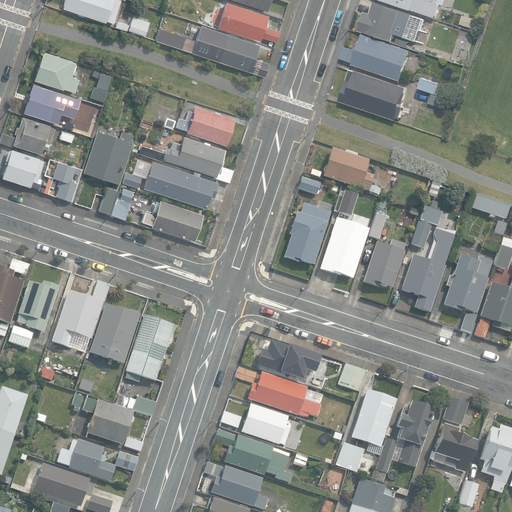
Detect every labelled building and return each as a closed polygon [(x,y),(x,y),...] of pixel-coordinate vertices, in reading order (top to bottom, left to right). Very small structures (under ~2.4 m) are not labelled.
[(119,0),(64,0),(62,7),(112,23),(119,0)] [(230,0),(265,11),(268,0),(279,0),(288,3),(288,0),(230,0)] [(379,0),(412,11),(412,10),(436,18),(440,4),(429,0),(379,0)] [(424,19),(413,16),(413,14),(374,2),(371,14),(365,12),(359,31),(393,42),(395,34),(406,38),(406,37),(409,38),(412,28),(420,31),(424,19)] [(224,3),(216,28),(259,42),(260,38),(275,43),(279,31),(263,26),(266,17),(224,3)] [(478,20),(463,15),(460,24),(475,29),(478,20)] [(131,16),(127,31),(143,36),(148,22),(131,16)] [(114,28),(125,31),(127,24),(116,21),(114,28)] [(195,53),(198,46),(156,32),(154,41),(176,49),(176,48),(195,54),(195,53)] [(248,73),(252,60),(253,56),(255,56),(257,50),(256,48),(257,45),(224,34),(223,35),(214,32),(208,47),(198,44),(198,46),(195,53),(201,55),(201,56),(248,73)] [(353,63),(352,65),(401,81),(411,50),(363,34),(361,41),(359,41),(356,48),(357,50),(357,51),(345,46),(340,58),(353,63)] [(409,42),(397,38),(396,43),(407,47),(409,42)] [(41,51),(32,81),(61,90),(61,89),(73,92),(77,79),(70,77),(72,72),(73,72),(75,65),(74,65),(74,63),(70,62),(71,61),(60,58),(60,57),(57,56),(57,57),(41,51)] [(268,65),(252,60),(248,73),(264,78),(268,65)] [(351,70),(340,102),(397,121),(398,117),(400,118),(404,107),(402,106),(408,88),(356,70),(356,72),(351,70)] [(111,77),(102,74),(99,83),(109,86),(111,77)] [(433,93),(435,94),(439,83),(422,77),(418,88),(433,93)] [(61,92),(31,84),(22,114),(52,122),(61,92)] [(435,94),(433,93),(430,104),(449,110),(452,100),(435,94)] [(185,131),(185,133),(225,146),(233,119),(219,115),(219,113),(214,112),(214,113),(194,106),(192,112),(187,111),(185,120),(178,118),(175,128),(185,131)] [(89,114),(86,121),(94,123),(96,116),(89,114)] [(54,124),(23,115),(14,145),(45,154),(54,124)] [(172,127),(174,120),(164,118),(162,124),(172,127)] [(14,134),(4,129),(0,138),(0,143),(8,147),(14,134)] [(73,134),(60,130),(58,138),(70,142),(73,134)] [(82,172),(118,184),(132,142),(130,141),(132,135),(121,131),(118,138),(97,130),(82,172)] [(213,178),(229,183),(233,170),(219,165),(224,150),(183,137),(181,144),(173,141),(170,149),(166,147),(164,152),(142,145),(139,154),(163,161),(163,160),(213,176),(213,178)] [(322,176),(368,192),(373,176),(364,173),(368,160),(331,148),(322,176)] [(38,190),(39,190),(42,179),(38,178),(43,162),(38,160),(39,159),(10,150),(10,151),(8,150),(4,161),(6,161),(1,178),(38,190)] [(59,186),(56,197),(70,202),(76,183),(71,181),(75,168),(56,161),(51,177),(58,179),(56,185),(59,186)] [(142,188),(204,209),(209,196),(213,198),(218,183),(151,162),(142,188)] [(140,178),(124,173),(121,183),(137,188),(140,178)] [(297,189),(316,195),(320,184),(301,178),(297,189)] [(99,211),(124,220),(134,191),(123,187),(119,198),(115,197),(118,188),(108,184),(99,211)] [(368,192),(380,196),(382,189),(371,185),(368,192)] [(336,213),(354,218),(356,214),(359,215),(364,196),(343,189),(336,213)] [(494,216),(505,220),(509,207),(475,195),(471,209),(489,215),(488,217),(494,219),(494,216)] [(387,201),(380,198),(377,208),(384,210),(387,201)] [(151,227),(194,241),(203,215),(160,201),(156,211),(153,210),(152,214),(145,212),(141,222),(151,225),(151,227)] [(295,260),(313,266),(330,212),(329,212),(331,206),(318,202),(316,208),(302,204),(299,213),(296,212),(289,234),(291,235),(284,258),(295,261),(295,260)] [(410,244),(423,249),(431,225),(437,227),(442,213),(423,206),(410,244)] [(368,237),(378,241),(386,217),(375,214),(368,237)] [(358,225),(368,228),(372,218),(361,215),(358,225)] [(330,287),(348,293),(368,230),(335,219),(318,270),(333,275),(330,287)] [(494,234),(502,237),(506,224),(498,221),(494,234)] [(493,266),(506,271),(511,253),(511,242),(502,239),(493,266)] [(379,285),(392,289),(404,252),(403,251),(405,245),(391,240),(389,247),(376,242),(362,283),(378,288),(379,285)] [(401,290),(433,301),(445,266),(443,265),(448,250),(436,246),(433,255),(429,254),(427,260),(412,255),(401,290)] [(460,309),(476,314),(488,279),(486,278),(491,262),(478,257),(476,262),(459,256),(443,305),(460,311),(460,309)] [(14,272),(25,276),(29,265),(11,259),(8,269),(14,271),(14,272)] [(0,321),(9,324),(24,281),(12,277),(14,272),(14,271),(8,269),(0,266),(0,321)] [(474,335),(484,339),(490,321),(511,327),(511,280),(509,289),(491,283),(479,317),(480,317),(474,335)] [(25,327),(43,333),(58,286),(42,281),(41,286),(28,281),(17,314),(19,315),(16,322),(25,325),(25,327)] [(92,297),(104,301),(109,285),(97,282),(92,297)] [(67,291),(50,342),(67,348),(72,334),(90,340),(102,303),(67,291)] [(410,306),(428,312),(431,302),(414,296),(410,306)] [(105,304),(88,352),(122,363),(138,315),(117,307),(116,308),(105,304)] [(127,379),(138,382),(138,381),(139,377),(154,382),(173,325),(143,315),(125,372),(129,374),(127,379)] [(460,331),(470,334),(476,316),(471,315),(465,315),(460,331)] [(7,342),(28,349),(33,333),(13,326),(7,342)] [(279,375),(303,383),(306,372),(313,374),(318,358),(312,356),(312,355),(279,344),(265,340),(256,367),(262,369),(279,375)] [(88,365),(97,367),(100,360),(90,357),(88,365)] [(337,385),(358,392),(365,371),(344,364),(337,385)] [(298,415),(307,418),(308,414),(317,417),(320,405),(303,400),(307,387),(279,379),(260,373),(256,385),(253,383),(256,373),(238,367),(234,378),(252,384),(246,400),(297,416),(298,415)] [(39,377),(51,381),(54,372),(42,368),(39,377)] [(0,389),(0,475),(1,476),(27,395),(1,387),(0,389)] [(380,448),(395,399),(365,390),(349,439),(363,443),(362,447),(365,448),(364,451),(373,454),(374,451),(377,452),(379,448),(380,448)] [(113,404),(151,416),(156,403),(136,397),(135,400),(116,394),(113,404)] [(73,410),(79,412),(83,397),(74,395),(71,405),(74,406),(73,410)] [(442,420),(461,425),(468,403),(449,397),(442,420)] [(86,433),(122,445),(133,412),(97,400),(96,402),(86,399),(82,411),(92,414),(86,433)] [(396,463),(413,468),(433,409),(410,401),(407,408),(403,407),(400,416),(399,416),(395,427),(401,429),(397,439),(401,440),(400,441),(403,442),(396,463)] [(279,444),(284,445),(290,427),(285,426),(288,417),(249,404),(240,433),(278,445),(279,444)] [(220,423),(238,428),(241,417),(223,411),(220,423)] [(35,420),(44,423),(46,416),(38,414),(35,420)] [(340,432),(343,424),(334,422),(331,430),(340,432)] [(465,473),(475,442),(462,437),(463,435),(457,433),(459,428),(443,423),(433,452),(430,451),(428,459),(432,460),(431,462),(444,466),(444,465),(454,468),(454,469),(465,473)] [(488,489),(500,493),(503,485),(504,485),(511,460),(511,435),(511,431),(511,429),(498,424),(496,430),(489,427),(478,460),(482,461),(480,468),(481,469),(479,472),(492,477),(488,489)] [(274,478),(289,483),(292,475),(282,472),(288,454),(272,449),(272,448),(237,436),(217,429),(213,441),(228,446),(223,462),(263,476),(264,471),(275,475),(274,478)] [(19,437),(26,439),(29,432),(21,430),(19,437)] [(340,441),(342,434),(334,432),(332,438),(340,441)] [(124,446),(140,452),(143,443),(127,437),(124,446)] [(374,470),(386,474),(396,443),(384,439),(374,470)] [(68,468),(110,481),(115,466),(100,461),(104,449),(77,440),(73,454),(69,453),(67,458),(54,454),(52,460),(61,463),(61,464),(68,466),(68,468)] [(335,466),(356,473),(364,449),(343,442),(335,466)] [(113,463),(132,469),(136,455),(117,449),(113,463)] [(292,465),(303,468),(306,459),(295,456),(292,465)] [(19,472),(25,474),(28,465),(23,463),(19,472)] [(203,473),(219,478),(223,468),(207,463),(203,473)] [(252,506),(264,510),(267,499),(256,496),(261,479),(223,467),(219,479),(214,477),(209,493),(252,507),(252,506)] [(382,483),(385,474),(374,471),(371,479),(382,483)] [(20,487),(24,474),(17,472),(14,479),(16,480),(15,485),(20,487)] [(58,502),(88,511),(93,511),(97,503),(102,505),(108,487),(68,474),(63,491),(58,489),(57,492),(54,491),(52,499),(59,501),(58,502)] [(3,482),(10,484),(11,477),(4,476),(3,482)] [(348,511),(390,511),(394,499),(382,495),(384,487),(359,479),(348,511)] [(457,504),(470,508),(478,485),(464,481),(457,504)] [(395,493),(406,496),(408,491),(400,488),(395,493)] [(248,511),(249,510),(212,498),(207,511),(248,511)] [(319,511),(329,511),(332,503),(323,501),(319,511)] [(49,511),(67,511),(69,508),(53,502),(49,511)] [(343,511),(346,506),(337,503),(333,511),(343,511)]
